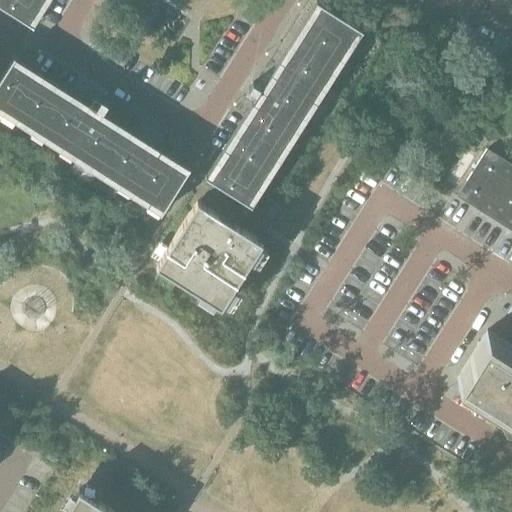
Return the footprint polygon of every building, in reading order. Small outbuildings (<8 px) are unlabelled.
[(0,0),(0,4),(33,25),(33,24),(28,20),(41,0),(0,0)] [(248,88),(256,93),(252,100),(252,101),(241,119),(215,160),(205,175),(251,205),(260,191),(307,117),(363,29),(317,0),(315,0),(261,87),(255,83),(253,82),(248,88)] [(190,166),(189,165),(185,170),(99,116),(108,103),(101,98),(96,106),(89,101),(85,107),(12,60),(15,55),(14,55),(0,76),(0,103),(162,207),(159,212),(160,212),(190,166)] [(511,163),(487,147),(456,195),(511,230),(511,163)] [(270,198),(269,198),(261,211),(272,218),(281,205),(270,198)] [(174,276),(201,293),(196,302),(212,312),(217,304),(220,306),(222,302),(231,308),(241,292),(233,286),(250,259),(258,265),(268,249),(260,243),(262,240),(256,236),(253,241),(194,203),(155,264),(158,266),(153,275),(169,285),(174,276)] [(511,345),(486,330),(456,377),(506,408),(498,421),(507,439),(511,439),(511,345)] [(66,507),(62,511),(116,511),(97,500),(82,490),(78,488),(76,491),(66,507)]
